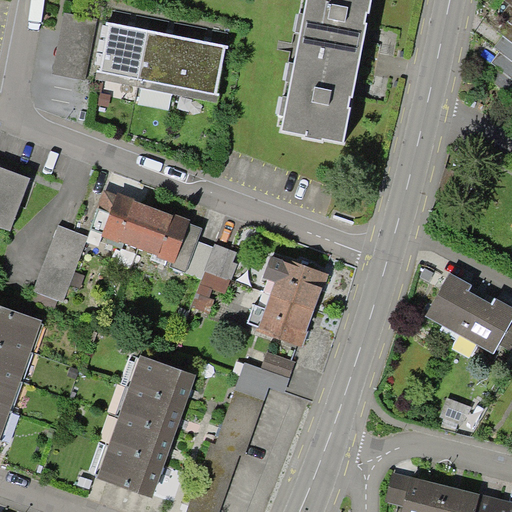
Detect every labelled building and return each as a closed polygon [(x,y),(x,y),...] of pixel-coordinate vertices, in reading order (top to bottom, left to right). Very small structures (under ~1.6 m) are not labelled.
[(370,0),(306,0),(282,132),(344,144),(352,99),(367,18),(370,0)] [(97,21),(63,16),(53,75),(87,80),(97,21)] [(128,28),(109,25),(100,75),(217,97),(226,46),(206,42),(169,36),(128,28)] [(0,229),(10,233),(30,178),(0,167),(0,229)] [(134,203),(116,196),(100,239),(172,265),(186,225),(187,222),(134,203)] [(201,230),(186,225),(171,269),(186,274),(201,230)] [(88,241),(57,229),(32,293),(63,305),(88,241)] [(325,277),(269,258),(261,281),(272,285),(257,330),(302,345),(325,277)] [(511,320),(511,313),(447,277),(425,322),(493,357),(511,320)] [(0,421),(36,320),(0,306),(0,421)] [(293,361),(268,353),(263,368),(288,377),(293,361)] [(191,374),(134,354),(123,386),(132,389),(102,478),(149,495),(155,479),(165,449),(176,419),(186,390),(191,374)] [(211,443),(187,511),(218,511),(238,453),(244,456),(263,398),(235,388),(216,445),(211,443)] [(424,484),(410,481),(402,511),(511,511),(511,506),(462,494),(424,484)]
